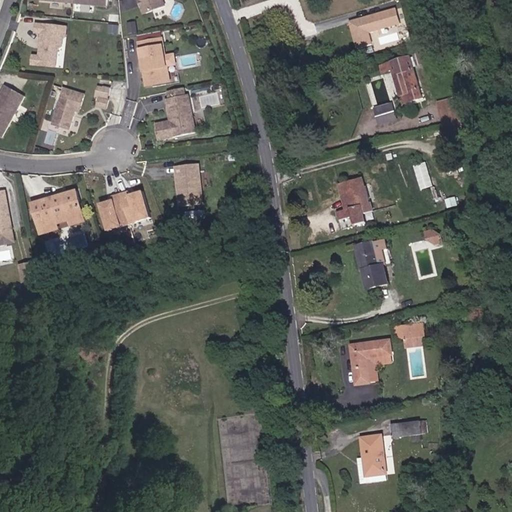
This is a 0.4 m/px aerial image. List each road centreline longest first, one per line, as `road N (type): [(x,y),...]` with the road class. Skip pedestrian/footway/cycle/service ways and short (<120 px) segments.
road 1 (tertiary): [(317,511),(262,138),(219,0)]
road 2 (residential): [(0,160),(92,164),(120,152)]
